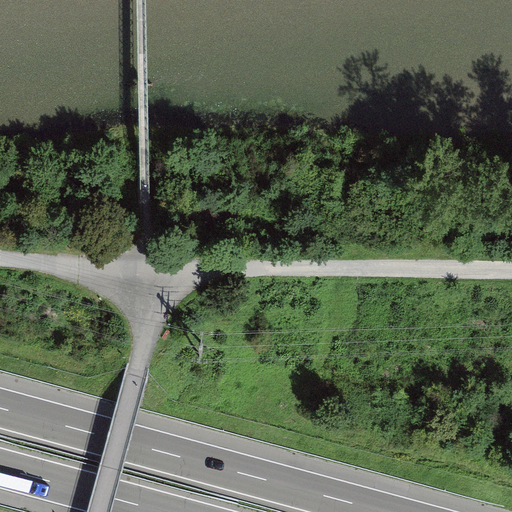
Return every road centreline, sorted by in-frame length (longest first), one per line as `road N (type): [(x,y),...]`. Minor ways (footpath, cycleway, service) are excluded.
road 1 (motorway): [(383,511),(0,408)]
road 2 (track): [(511,267),(214,271),(147,281)]
road 3 (unclassified): [(147,281),(143,351),(100,511)]
road 4 (motorway): [(0,469),(157,511)]
road 5 (track): [(147,281),(0,257)]
